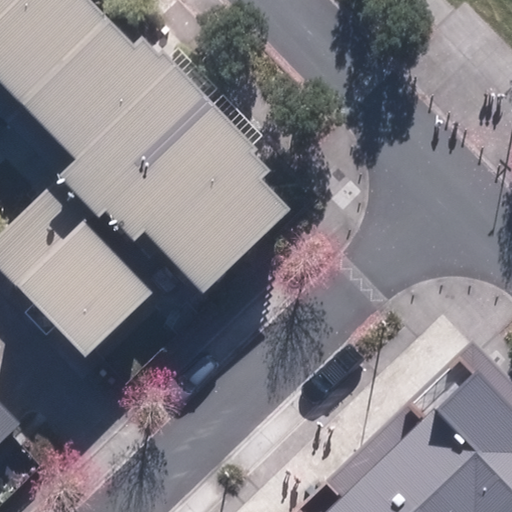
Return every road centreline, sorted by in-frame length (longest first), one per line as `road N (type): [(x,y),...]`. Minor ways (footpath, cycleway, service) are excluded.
road 1 (residential): [(452,193),(147,487)]
road 2 (residential): [(270,0),(452,193)]
road 3 (residential): [(0,340),(147,487)]
